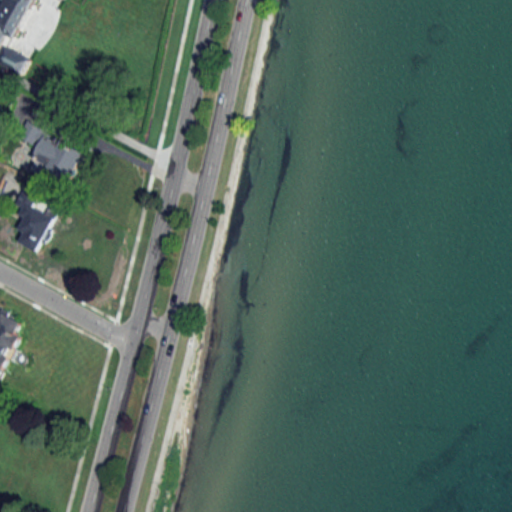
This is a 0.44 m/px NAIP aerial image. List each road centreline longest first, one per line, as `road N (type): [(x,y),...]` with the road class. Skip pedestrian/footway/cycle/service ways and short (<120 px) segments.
road 1 (secondary): [(209,0),(85,511)]
road 2 (secondary): [(120,511),(244,0)]
road 3 (residential): [(130,341),(0,271)]
